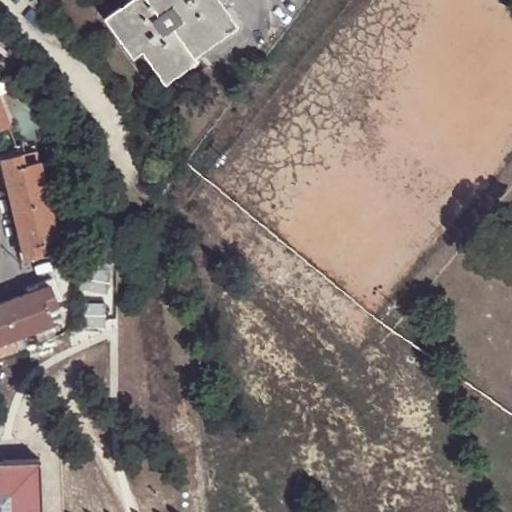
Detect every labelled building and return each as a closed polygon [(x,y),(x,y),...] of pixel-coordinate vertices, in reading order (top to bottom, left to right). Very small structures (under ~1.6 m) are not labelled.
[(130,0),(109,15),(137,54),(145,48),(168,81),(201,58),(199,53),(242,24),(226,0),(130,0)] [(11,78),(0,81),(0,93),(0,94),(19,87),(11,78)] [(0,94),(0,93),(0,129),(10,126),(0,94)] [(0,167),(3,181),(8,180),(3,158),(22,153),(21,148),(0,153),(0,167)] [(30,151),(22,153),(25,163),(32,162),(30,151)] [(8,180),(15,207),(49,199),(44,175),(41,164),(40,160),(32,162),(25,163),(22,153),(3,158),(8,180)] [(41,164),(44,175),(51,174),(49,162),(41,164)] [(49,199),(15,207),(22,233),(27,255),(46,251),(44,240),(58,237),(58,233),(54,220),(49,199)] [(62,218),(54,220),(58,233),(65,230),(62,218)] [(27,255),(22,233),(16,235),(23,262),(47,256),(46,251),(27,255)] [(28,288),(30,293),(51,285),(57,303),(62,302),(53,279),(28,288)] [(30,293),(5,303),(17,336),(54,322),(52,316),(49,307),(56,304),(57,303),(51,285),(30,293)] [(0,342),(17,336),(5,303),(0,304),(0,342)] [(49,307),(52,316),(59,313),(56,304),(49,307)] [(0,511),(41,511),(39,461),(0,463),(0,511)]
